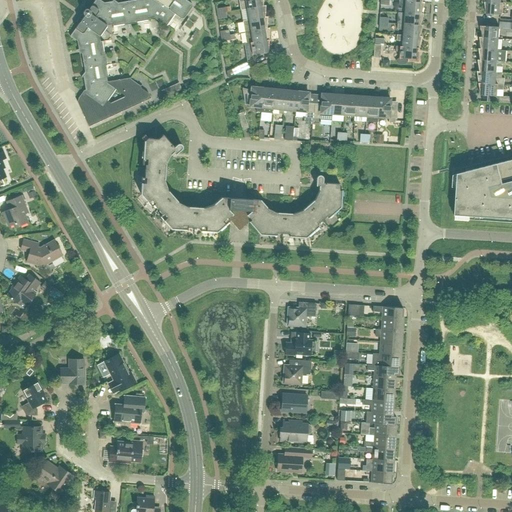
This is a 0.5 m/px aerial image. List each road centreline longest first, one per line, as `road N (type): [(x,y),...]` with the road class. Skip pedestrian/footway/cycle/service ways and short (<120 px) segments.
road 1 (residential): [(404,498),(418,296)]
road 2 (residential): [(262,487),(275,285)]
road 3 (residential): [(281,0),(295,56),(307,65),(432,79)]
road 4 (tertiary): [(146,321),(53,167)]
road 5 (tertiary): [(146,321),(186,407),(196,484)]
road 6 (residential): [(53,167),(173,113),(190,122),(196,142)]
road 7 (residential): [(430,128),(464,125),(472,0)]
road 8 (residential): [(275,285),(418,296)]
road 9 (residential): [(404,498),(262,487)]
road 10 (residential): [(146,321),(208,284),(275,285)]
